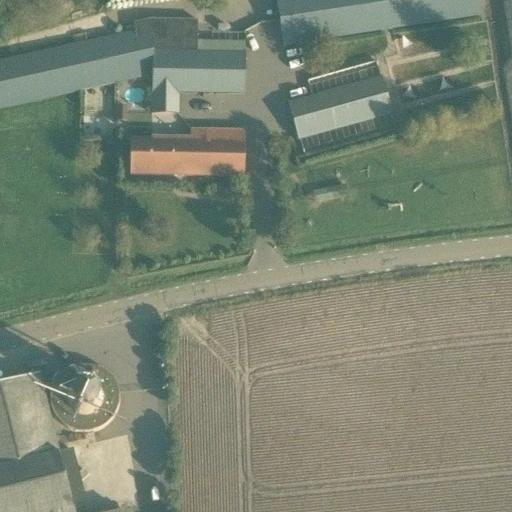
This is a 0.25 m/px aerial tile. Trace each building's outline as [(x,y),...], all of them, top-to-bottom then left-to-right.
[(480,18),(477,0),(277,0),(284,47),(480,18)] [(125,33),(89,41),(0,61),(0,110),(112,85),(132,81),(151,76),(150,115),(179,115),(179,94),(244,95),(244,53),(196,53),(196,42),(196,21),(148,21),(133,24),(135,31),(125,33)] [(381,79),(308,100),(288,105),(298,140),(391,114),(381,79)] [(152,145),(132,145),(131,176),(243,178),(244,133),(203,134),(203,141),(152,141),(152,145)] [(52,415),(54,418),(56,421),(58,424),(61,426),(63,428),(66,430),(69,432),(72,433),(75,434),(79,434),(82,435),(85,435),(89,435),(92,434),(95,433),(99,432),(102,430),(104,428),(107,426),(110,424),(112,422),(114,419),(116,416),(117,413),(118,410),(119,406),(120,403),(120,400),(120,399),(120,396),(119,392),(118,389),(117,386),(116,383),(114,380),(112,377),(110,375),(108,372),(105,370),(103,369),(94,383),(91,382),(89,381),(86,380),(83,380),(78,380),(74,365),(73,365),(70,367),(67,368),(64,370),(61,372),(59,374),(56,377),(54,379),(53,382),(51,385),(50,389),(49,392),(49,395),(48,399),(49,403),(49,406),(50,409),(51,412),(52,415)] [(0,511),(72,511),(38,375),(0,384),(0,511)]
